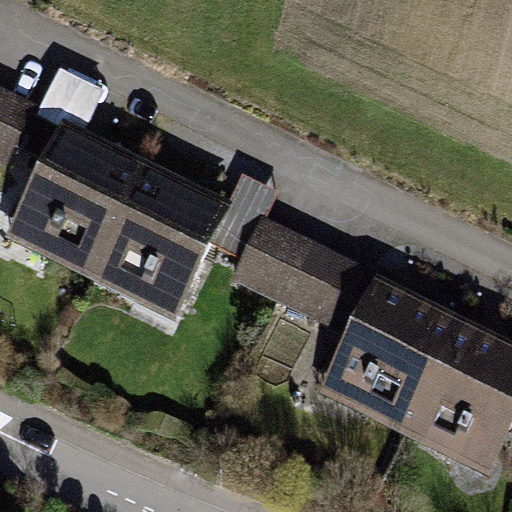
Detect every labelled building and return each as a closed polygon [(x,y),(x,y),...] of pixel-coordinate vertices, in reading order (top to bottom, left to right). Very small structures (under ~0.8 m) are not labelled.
[(31,112),(0,96),(0,164),(4,167),(31,112)] [(137,170),(53,135),(3,255),(86,290),(137,170)] [(222,206),(137,170),(86,290),(171,325),(222,206)] [(370,288),(390,297),(395,285),(262,228),(235,285),(350,334),(370,288)] [(390,297),(370,288),(350,334),(319,408),(403,443),(453,323),(390,297)] [(511,421),(511,347),(453,323),(403,443),(488,478),(511,421)]
